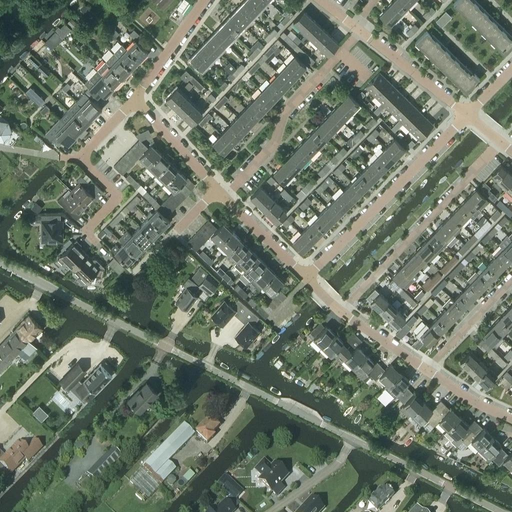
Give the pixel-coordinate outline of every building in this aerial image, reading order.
[(153,0),(163,8),(170,0),(153,0)] [(250,17),(258,8),(249,0),(245,0),(239,7),(250,17)] [(249,0),(258,8),(266,0),(249,0)] [(398,16),(406,8),(398,0),(393,0),(387,6),(398,16)] [(511,37),(511,38),(472,0),(456,0),(453,3),(504,53),(511,45),(511,37)] [(84,4),(79,9),(87,17),(92,12),(84,4)] [(389,25),(398,16),(387,6),(378,15),(389,25)] [(242,26),(250,17),(239,7),(231,15),(242,26)] [(431,15),(435,11),(431,7),(427,11),(431,15)] [(302,30),(312,19),(303,10),(293,21),(302,30)] [(285,17),(289,20),(294,15),(290,11),(285,17)] [(426,20),(431,15),(427,11),(422,16),(426,20)] [(441,27),(451,17),(445,11),(435,20),(441,27)] [(241,33),(245,28),(242,26),(231,15),(223,24),(234,34),(238,30),(241,33)] [(280,22),(284,25),(289,20),(285,17),(280,22)] [(310,38),(321,27),(312,19),(302,30),(310,38)] [(58,27),(55,31),(63,39),(71,29),(64,23),(60,28),(58,27)] [(226,43),(234,34),(223,24),(215,33),(226,43)] [(414,33),(418,28),(414,24),(409,28),(414,33)] [(319,46),(329,35),(321,27),(310,38),(319,46)] [(139,60),(147,52),(143,47),(147,43),(133,29),(129,33),(134,39),(126,48),(139,60)] [(272,38),(277,32),(273,29),(268,34),(272,38)] [(464,68),(426,30),(415,42),(454,80),(466,92),(479,79),(466,65),(464,68)] [(55,32),(44,42),(52,49),(62,39),(55,32)] [(217,52),(226,43),(215,33),(207,41),(217,52)] [(286,35),(283,39),(288,44),(292,40),(294,38),(289,33),(286,35)] [(267,43),(272,38),(268,34),(263,39),(267,43)] [(328,55),(338,44),(329,35),(319,46),(328,55)] [(292,40),(288,44),(292,48),(293,49),(297,45),(292,40)] [(209,60),(217,52),(207,41),(198,50),(209,60)] [(275,56),(281,50),(273,43),(269,48),(275,55),(275,56)] [(125,48),(121,45),(113,53),(131,69),(139,60),(126,48),(125,48)] [(252,52),(256,55),(261,50),(257,46),(252,52)] [(267,63),(275,55),(269,48),(260,57),(264,60),(267,63)] [(201,69),(209,60),(198,50),(190,59),(201,69)] [(252,52),(247,57),(251,60),(253,58),(256,55),(252,52)] [(304,52),(301,56),(306,60),(309,56),(308,55),(304,52)] [(122,78),(131,69),(113,53),(105,61),(122,78)] [(87,55),(84,58),(90,65),(94,61),(87,55)] [(297,75),(305,66),(294,56),(286,65),(297,75)] [(309,56),(306,60),(311,65),(313,63),(314,61),(309,56)] [(256,69),(264,60),(260,57),(252,66),(256,69)] [(114,86),(122,78),(105,61),(97,70),(114,86)] [(231,81),(231,80),(239,72),(236,69),(229,62),(223,68),(229,74),(227,77),(231,81)] [(41,64),(37,68),(46,77),(50,72),(41,64)] [(239,72),(244,67),(241,64),(236,69),(239,72)] [(289,84),(297,75),(286,65),(278,73),(289,84)] [(248,78),(256,69),(252,66),(244,74),(248,78)] [(185,80),(187,78),(190,74),(185,69),(179,75),(185,80)] [(105,96),(114,86),(97,70),(84,83),(88,87),(97,96),(101,92),(105,96)] [(280,92),(289,84),(278,73),(270,82),(280,92)] [(374,96),(388,82),(379,73),(365,87),(374,96)] [(194,85),(198,81),(190,74),(187,78),(194,85)] [(240,86),(248,78),(244,74),(236,83),(240,86)] [(200,91),(203,87),(198,81),(194,85),(200,91)] [(222,90),(228,84),(224,81),(219,87),(222,90)] [(65,92),(71,86),(66,82),(61,88),(65,92)] [(272,101),(280,92),(270,82),(261,91),(272,101)] [(375,113),(397,90),(388,82),(374,96),(381,103),(373,111),(375,113)] [(234,92),(240,86),(236,83),(231,88),(234,92)] [(24,92),(39,106),(44,101),(30,87),(24,92)] [(174,107),(184,96),(175,87),(165,98),(174,107)] [(76,102),(93,118),(101,109),(92,100),(97,96),(89,88),(76,102)] [(392,113),(406,99),(397,90),(375,113),(377,115),(385,106),(392,113)] [(264,110),(272,101),(261,91),(253,99),(264,110)] [(212,102),(215,98),(210,93),(207,97),(212,102)] [(350,113),(359,104),(348,94),(340,103),(350,113)] [(228,99),(224,95),(219,100),(223,104),(228,99)] [(182,115),(192,104),(184,96),(174,107),(182,115)] [(256,118),(264,110),(253,99),(245,108),(256,118)] [(392,130),(415,107),(406,99),(392,113),(399,120),(391,129),(392,130)] [(218,101),(214,105),(218,109),(223,104),(219,100),(218,101)] [(68,110),(85,126),(93,118),(76,102),(68,110)] [(342,122),(350,113),(340,103),(331,112),(342,122)] [(191,123),(201,113),(192,104),(182,115),(191,123)] [(43,115),(49,109),(45,106),(40,111),(43,115)] [(410,130),(424,116),(415,107),(392,130),(394,132),(402,123),(410,130)] [(248,127),(256,118),(245,108),(237,117),(248,127)] [(59,119),(76,135),(85,126),(68,110),(59,119)] [(333,130),(342,122),(331,112),(323,121),(333,130)] [(207,121),(212,117),(207,113),(203,117),(207,121)] [(0,115),(0,139),(4,140),(11,132),(7,122),(0,115)] [(425,135),(429,132),(427,130),(433,125),(424,116),(410,130),(419,139),(424,134),(425,135)] [(202,127),(207,121),(203,117),(197,123),(202,127)] [(239,135),(248,127),(237,117),(229,125),(239,135)] [(368,130),(377,121),(373,117),(363,126),(368,130)] [(52,139),(58,145),(63,139),(68,144),(76,135),(59,119),(45,134),(52,140),(52,139)] [(325,139),(333,130),(323,121),(315,129),(325,139)] [(231,144),(239,135),(229,125),(220,134),(231,144)] [(319,150),(323,146),(321,144),(325,139),(315,129),(306,138),(317,148),(319,150)] [(375,137),(379,133),(375,129),(370,133),(375,137)] [(355,134),(360,138),(364,134),(360,130),(355,134)] [(371,142),(375,137),(370,133),(366,137),(371,142)] [(223,153),(231,144),(220,134),(212,143),(223,153)] [(351,138),(355,143),(360,138),(355,134),(351,138)] [(309,157),(317,148),(306,138),(298,147),(309,157)] [(395,158),(404,149),(394,139),(385,148),(395,158)] [(143,153),(148,148),(139,140),(134,144),(143,153)] [(139,157),(143,153),(134,144),(130,149),(139,157)] [(148,166),(160,153),(151,144),(148,148),(143,153),(139,157),(148,166)] [(358,154),(362,150),(358,146),(354,150),(358,154)] [(300,165),(309,157),(298,147),(290,155),(300,165)] [(338,151),(342,156),(347,151),(342,147),(338,151)] [(387,166),(395,158),(385,148),(377,156),(387,166)] [(135,161),(139,157),(130,149),(126,153),(135,161)] [(353,159),(358,154),(354,150),(349,155),(353,159)] [(334,156),(338,160),(342,156),(338,151),(334,156)] [(131,166),(135,161),(126,153),(122,157),(131,166)] [(156,174),(169,161),(160,153),(148,166),(156,174)] [(292,174),(300,165),(290,155),(282,164),(292,174)] [(379,175),(387,166),(377,156),(369,165),(379,175)] [(126,170),(131,166),(122,157),(117,162),(126,170)] [(165,183),(177,170),(169,161),(156,174),(165,183)] [(122,175),(126,170),(117,162),(113,166),(122,175)] [(341,163),(337,167),(341,171),(345,167),(341,163)] [(283,183),(292,174),(282,164),(273,173),(283,183)] [(321,168),(325,173),(330,168),(325,164),(321,168)] [(370,183),(379,175),(369,165),(360,173),(370,183)] [(501,166),(491,176),(497,181),(499,180),(506,188),(507,188),(511,182),(511,175),(507,170),(506,171),(501,166)] [(337,176),(341,171),(337,167),(332,171),(337,176)] [(317,173),(321,177),(325,173),(321,168),(317,173)] [(191,191),(183,182),(186,178),(177,170),(165,183),(174,191),(178,186),(187,195),(191,191)] [(79,182),(71,190),(86,205),(94,198),(96,200),(103,192),(91,180),(92,180),(84,172),(77,180),(79,182)] [(362,192),(370,183),(360,173),(352,182),(362,192)] [(131,183),(132,183),(134,180),(129,174),(125,177),(131,183)] [(270,185),(274,180),(270,176),(266,180),(270,185)] [(136,188),(140,185),(134,180),(132,183),(131,183),(136,188)] [(324,180),(319,184),(324,189),(328,184),(324,180)] [(304,185),(309,190),(313,185),(308,181),(304,185)] [(353,200),(362,192),(352,182),(343,190),(353,200)] [(315,189),(319,193),(324,189),(319,184),(315,189)] [(300,190),(304,194),(309,190),(304,185),(300,190)] [(482,190),(492,200),(495,196),(483,185),(481,187),(482,188),(481,189),(482,190)] [(183,199),(187,195),(178,186),(174,191),(183,199)] [(259,205),(269,195),(260,186),(250,197),(259,205)] [(288,202),(292,197),(283,189),(280,193),(288,202)] [(476,189),(468,198),(477,206),(485,198),(476,189)] [(86,205),(71,190),(64,198),(62,196),(57,201),(76,219),(81,215),(79,213),(86,205)] [(345,209),(353,200),(343,190),(335,199),(345,209)] [(148,201),(152,197),(146,191),(142,195),(148,201)] [(179,204),(183,199),(174,191),(170,195),(179,204)] [(136,195),(131,200),(135,204),(136,205),(139,202),(138,200),(140,199),(136,195)] [(174,208),(179,204),(170,195),(165,200),(174,208)] [(267,214),(277,204),(269,195),(259,205),(267,214)] [(156,209),(157,209),(160,205),(152,197),(148,201),(156,209)] [(307,197),(302,201),(307,206),(311,201),(307,197)] [(468,198),(459,206),(468,215),(477,206),(468,198)] [(336,217),(345,209),(335,199),(326,207),(336,217)] [(131,200),(125,206),(129,210),(135,204),(131,200)] [(170,212),(174,208),(165,200),(162,204),(170,212)] [(502,210),(506,206),(499,200),(495,203),(502,210)] [(302,201),(298,206),(302,210),(307,206),(302,201)] [(36,202),(31,208),(38,214),(43,207),(36,202)] [(166,217),(170,212),(162,204),(160,205),(157,209),(166,217)] [(276,223),(286,212),(277,204),(267,214),(276,223)] [(459,206),(451,215),(460,224),(468,215),(459,206)] [(509,217),(511,214),(511,212),(506,206),(502,210),(509,217)] [(328,226),(336,217),(326,207),(318,216),(328,226)] [(151,212),(147,215),(161,229),(170,221),(166,217),(157,209),(156,209),(152,213),(151,212)] [(492,222),(501,213),(497,209),(489,218),(492,222)] [(119,212),(114,218),(118,221),(123,216),(119,212)] [(290,214),(286,218),(290,223),(294,218),(290,214)] [(140,226),(153,238),(161,229),(147,215),(146,216),(148,218),(140,226)] [(451,215),(442,223),(455,235),(460,229),(457,227),(460,224),(451,215)] [(319,234),(328,226),(318,216),(309,225),(319,234)] [(500,228),(508,219),(504,216),(496,224),(500,228)] [(114,218),(108,224),(112,227),(118,221),(114,218)] [(286,218),(281,223),(286,227),(290,223),(286,218)] [(213,233),(217,228),(208,220),(204,224),(213,233)] [(484,230),(491,224),(487,220),(481,227),(484,230)] [(42,241),(62,241),(62,221),(42,222),(42,241)] [(219,244),(231,231),(222,223),(217,228),(213,233),(210,235),(219,244)] [(442,223),(434,232),(446,243),(455,235),(442,223)] [(209,237),(210,235),(213,233),(204,224),(200,228),(209,237)] [(491,237),(500,228),(496,224),(487,233),(491,237)] [(311,243),(319,234),(309,225),(301,233),(311,243)] [(145,247),(153,238),(140,226),(132,234),(145,247)] [(476,239),(484,230),(481,227),(473,236),(476,239)] [(205,241),(209,237),(200,228),(196,233),(205,241)] [(102,230),(97,235),(101,239),(106,233),(102,230)] [(119,239),(123,243),(136,255),(145,247),(132,234),(131,235),(127,230),(119,239)] [(228,253),(240,240),(231,231),(219,244),(228,253)] [(434,232),(426,240),(438,252),(446,243),(434,232)] [(200,245),(205,241),(196,233),(192,237),(200,245)] [(302,252),(311,243),(301,233),(292,242),(302,252)] [(485,244),(491,237),(487,233),(480,240),(485,244)] [(468,247),(476,239),(473,236),(464,244),(468,247)] [(511,256),(511,240),(508,237),(507,236),(499,244),(501,246),(504,249),(511,256)] [(196,250),(200,245),(192,237),(187,242),(196,250)] [(64,248),(55,257),(62,264),(64,262),(72,270),(86,254),(79,247),(81,245),(76,240),(67,250),(64,248)] [(233,265),(236,261),(249,248),(240,240),(228,253),(224,256),(233,265)] [(426,240),(418,249),(427,258),(426,259),(429,261),(438,252),(426,240)] [(127,264),(136,255),(123,243),(119,248),(116,245),(111,249),(127,264)] [(460,256),(468,247),(464,244),(456,253),(460,256)] [(475,254),(481,248),(477,244),(471,250),(475,254)] [(511,258),(511,256),(504,249),(501,246),(493,255),(495,258),(495,257),(505,266),(511,258)] [(245,269),(257,256),(249,248),(236,261),(233,265),(241,273),(241,272),(245,269)] [(418,249),(409,258),(419,267),(418,267),(422,270),(428,264),(424,261),(426,259),(427,258),(418,249)] [(467,263),(475,254),(471,250),(463,259),(467,263)] [(204,260),(205,259),(208,256),(202,251),(198,254),(204,260)] [(451,265),(460,256),(456,253),(448,261),(451,265)] [(94,262),(86,254),(72,270),(79,277),(77,279),(83,284),(86,281),(91,283),(93,276),(102,278),(104,268),(96,260),(94,262)] [(210,265),(213,261),(208,256),(205,259),(204,260),(210,265)] [(250,281),(254,278),(266,265),(257,256),(245,269),(241,272),(250,281)] [(118,273),(124,268),(113,257),(108,263),(118,273)] [(496,275),(505,266),(495,257),(495,258),(487,266),(496,275)] [(409,258),(401,266),(410,275),(410,276),(413,279),(422,270),(418,267),(419,267),(409,258)] [(458,271),(467,263),(463,259),(454,267),(458,271)] [(443,273),(451,265),(448,261),(440,270),(443,273)] [(262,286),(274,273),(266,265),(254,278),(250,281),(259,290),(262,286)] [(401,266),(392,275),(402,284),(410,276),(410,275),(401,266)] [(488,283),(496,275),(487,266),(479,274),(488,283)] [(186,288),(176,301),(178,303),(178,304),(181,306),(182,306),(186,308),(191,302),(192,303),(197,296),(194,293),(199,286),(209,294),(218,283),(207,274),(208,273),(200,267),(190,279),(188,278),(182,285),(186,288)] [(221,277),(225,273),(220,267),(216,271),(221,277)] [(451,279),(458,271),(454,267),(447,275),(451,279)] [(478,275),(475,271),(467,280),(470,283),(471,283),(480,292),(488,283),(479,274),(478,275)] [(437,272),(431,279),(434,282),(441,276),(437,272)] [(227,282),(231,278),(225,273),(221,277),(227,282)] [(274,292),(278,288),(284,282),(276,275),(274,273),(262,286),(271,295),(274,292)] [(392,279),(387,284),(392,289),(393,287),(396,290),(399,286),(392,279)] [(431,279),(423,287),(426,290),(434,282),(431,279)] [(443,279),(438,285),(441,288),(447,282),(443,279)] [(472,300),(480,292),(471,283),(470,283),(462,291),(472,300)] [(239,293),(242,289),(237,284),(233,288),(239,293)] [(438,285),(430,293),(433,295),(434,296),(435,295),(441,288),(438,285)] [(282,300),(286,296),(278,288),(274,292),(282,300)] [(370,302),(378,310),(387,301),(379,293),(374,288),(366,298),(370,302)] [(244,299),(248,295),(242,289),(239,293),(244,299)] [(402,290),(399,293),(405,299),(409,296),(402,290)] [(420,290),(414,296),(417,300),(424,293),(420,290)] [(463,309),(472,300),(462,291),(454,300),(463,309)] [(278,304),(282,300),(274,292),(271,295),(270,296),(278,304)] [(274,309),(278,304),(270,296),(265,301),(274,309)] [(409,296),(405,299),(413,306),(416,303),(409,296)] [(454,300),(450,297),(442,306),(445,309),(455,318),(463,309),(454,300)] [(256,310),(260,307),(251,298),(247,302),(256,310)] [(427,308),(434,301),(430,298),(424,304),(427,308)] [(248,309),(238,300),(231,307),(224,301),(211,316),(222,326),(233,314),(239,319),(248,309)] [(270,313),(274,309),(265,301),(261,305),(270,313)] [(387,319),(396,309),(387,301),(378,310),(387,319)] [(427,308),(424,304),(417,311),(420,315),(427,308)] [(265,318),(270,313),(261,305),(260,307),(256,310),(265,318)] [(252,346),(253,344),(253,342),(252,341),(260,332),(252,326),(259,318),(248,309),(239,319),(245,324),(235,337),(246,347),(248,346),(250,346),(252,346)] [(396,327),(405,318),(396,309),(387,319),(396,327)] [(447,326),(455,318),(445,309),(437,317),(447,326)] [(511,330),(511,329),(511,313),(508,309),(499,318),(509,327),(511,330)] [(409,326),(417,318),(413,315),(406,323),(409,326)] [(29,341),(42,328),(28,316),(16,328),(29,341)] [(438,335),(447,326),(437,317),(429,326),(438,335)] [(501,336),(509,327),(499,318),(491,327),(501,336)] [(324,327),(320,323),(310,333),(308,335),(312,339),(313,338),(321,346),(334,334),(326,325),(324,327)] [(438,335),(429,326),(426,323),(422,327),(414,335),(423,343),(425,340),(430,344),(438,335)] [(492,344),(501,336),(491,327),(483,335),(492,344)] [(25,359),(36,348),(29,341),(16,328),(0,344),(0,370),(18,353),(25,359)] [(336,358),(346,348),(342,344),(343,342),(334,334),(321,346),(330,355),(332,354),(336,358)] [(488,351),(491,348),(482,339),(479,343),(488,351)] [(354,349),(350,344),(346,348),(336,358),(341,363),(345,359),(353,367),(366,355),(357,346),(354,349)] [(496,359),(499,356),(491,348),(488,351),(496,359)] [(507,360),(511,355),(511,350),(510,349),(503,356),(507,360)] [(469,371),(480,359),(471,351),(469,353),(460,362),(469,371)] [(374,363),(366,355),(353,367),(361,375),(360,377),(365,382),(371,376),(381,366),(376,361),(374,363)] [(503,366),(506,363),(499,356),(496,359),(503,366)] [(477,379),(488,368),(480,359),(469,371),(477,379)] [(400,372),(391,363),(385,370),(381,366),(371,376),(375,380),(379,377),(387,385),(400,372)] [(88,400),(94,393),(112,375),(111,374),(100,364),(82,383),(78,379),(76,377),(84,369),(82,367),(80,365),(72,373),(70,371),(60,382),(68,391),(70,389),(74,386),(88,400)] [(486,388),(495,378),(497,376),(488,368),(477,379),(486,388)] [(502,375),(507,380),(511,376),(506,371),(502,375)] [(400,399),(409,389),(405,385),(409,381),(400,372),(387,385),(396,393),(395,394),(400,399)] [(135,393),(128,401),(140,412),(157,394),(146,383),(136,394),(135,393)] [(414,393),(409,389),(400,399),(404,403),(399,408),(408,417),(411,414),(424,401),(415,392),(414,393)] [(424,401),(411,414),(424,426),(428,422),(445,405),(440,400),(432,409),(424,401)] [(450,410),(445,405),(428,422),(433,427),(439,421),(448,430),(460,417),(451,408),(450,410)] [(462,441),(472,431),(468,427),(469,426),(460,417),(448,430),(455,437),(451,441),(456,446),(462,440),(462,441)] [(207,444),(215,436),(212,434),(219,427),(210,418),(196,433),(207,444)] [(184,425),(129,481),(148,499),(161,486),(176,470),(168,462),(195,434),(184,425)] [(492,436),(484,428),(476,435),(472,431),(462,441),(467,445),(471,441),(480,449),(492,436)] [(494,460),(504,451),(500,446),(501,445),(492,436),(480,449),(488,458),(490,456),(494,460)] [(81,440),(76,445),(81,450),(86,445),(81,440)] [(0,461),(0,464),(10,475),(25,460),(27,463),(42,448),(34,441),(25,449),(19,442),(0,461)] [(86,474),(96,483),(122,456),(112,447),(86,474)] [(511,468),(511,450),(508,455),(504,451),(494,460),(499,465),(503,460),(511,469),(511,468)] [(258,481),(276,497),(284,489),(279,485),(287,476),(274,464),(271,468),(264,461),(255,471),(262,477),(258,481)] [(183,485),(192,477),(188,473),(179,482),(183,485)] [(230,482),(223,489),(235,500),(242,493),(230,482)] [(368,501),(366,503),(375,511),(394,495),(387,488),(384,490),(382,488),(381,489),(379,489),(376,492),(376,494),(371,499),(371,498),(368,501)] [(298,511),(320,511),(323,509),(311,498),(298,511)] [(215,508),(210,511),(233,511),(234,511),(225,501),(216,509),(215,508)]
